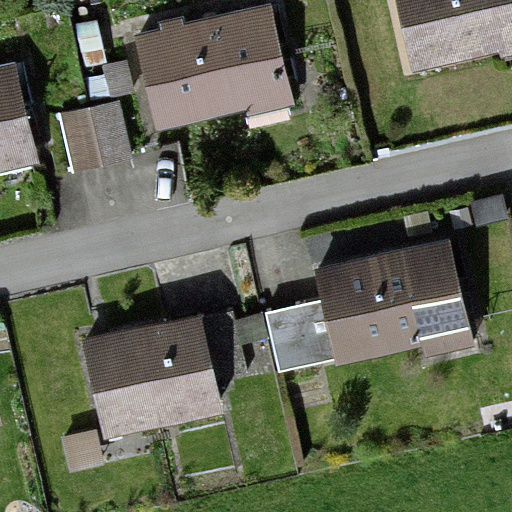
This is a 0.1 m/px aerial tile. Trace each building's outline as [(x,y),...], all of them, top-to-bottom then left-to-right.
[(511,0),(401,0),(414,57),(511,34),(511,0)] [(149,45),(164,125),(296,101),(281,20),(149,45)] [(0,79),(0,158),(42,150),(26,74),(0,79)] [(89,103),(103,161),(131,154),(117,96),(89,103)] [(103,161),(89,103),(58,110),(71,168),(103,161)] [(327,298),(342,358),(471,327),(450,235),(319,265),(327,298)] [(268,312),(283,373),(342,358),(327,298),(268,312)] [(248,371),(235,305),(194,313),(208,379),(248,371)] [(81,336),(101,432),(214,409),(208,379),(194,313),(81,336)]
